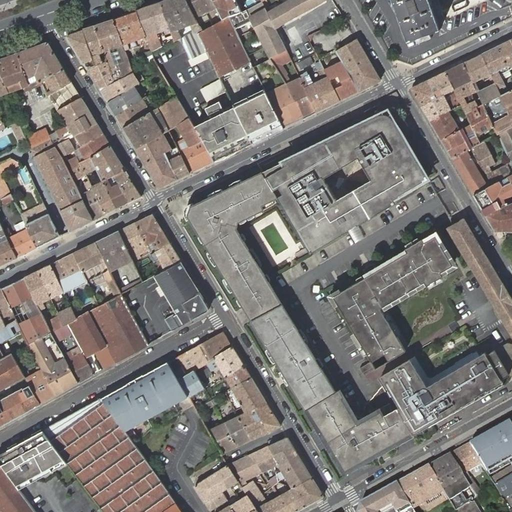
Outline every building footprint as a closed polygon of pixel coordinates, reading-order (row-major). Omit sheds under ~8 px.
[(186,0),(165,0),(160,2),(171,32),(174,40),(175,42),(181,39),(182,38),(175,26),(188,21),(195,18),(195,17),(186,0)] [(213,0),(186,0),(195,17),(198,15),(203,13),(210,10),(214,8),(217,6),(213,0)] [(235,0),(213,0),(217,6),(224,20),(229,17),(235,29),(252,21),(246,10),(242,12),(239,6),(237,3),(236,2),(235,0)] [(262,1),(246,10),(252,21),(265,47),(271,58),(286,51),(278,34),(279,34),(276,28),(324,0),(290,0),(268,13),(262,1)] [(393,0),(408,41),(408,42),(418,38),(419,42),(432,38),(431,33),(440,30),(440,29),(439,30),(438,28),(428,0),(393,0)] [(160,2),(137,10),(145,34),(146,36),(156,32),(165,29),(167,33),(171,32),(160,2)] [(137,10),(113,18),(122,42),(145,34),(137,10)] [(229,17),(224,20),(203,31),(198,34),(207,51),(209,56),(220,77),(230,72),(236,69),(251,61),(248,56),(235,29),(229,17)] [(351,29),(344,17),(316,33),(308,38),(313,48),(314,48),(330,40),(351,29)] [(108,62),(115,83),(130,74),(132,73),(133,72),(125,51),(123,45),(113,18),(95,25),(104,52),(108,62)] [(198,23),(195,18),(188,21),(191,29),(199,25),(198,23)] [(83,29),(96,66),(108,62),(104,52),(95,25),(83,29)] [(67,36),(87,69),(96,66),(83,29),(68,35),(67,36)] [(357,39),(351,29),(330,40),(336,51),(357,39)] [(182,38),(181,39),(191,59),(207,51),(198,34),(197,30),(182,38)] [(153,54),(163,49),(156,32),(146,36),(148,42),(152,52),(153,54)] [(145,34),(122,42),(123,45),(125,51),(148,42),(146,36),(145,34)] [(381,79),(357,39),(336,51),(360,91),(380,81),(381,79)] [(330,40),(314,48),(316,53),(319,60),(336,51),(330,40)] [(511,41),(511,40),(498,46),(508,66),(509,69),(511,68),(511,41)] [(0,58),(0,71),(9,92),(22,87),(40,79),(40,80),(64,70),(48,43),(47,43),(17,53),(0,58)] [(498,89),(501,95),(502,95),(508,92),(506,85),(501,75),(510,70),(509,69),(508,66),(498,46),(482,54),(491,74),(494,82),(495,83),(498,89)] [(207,51),(191,59),(189,60),(192,65),(209,56),(207,51)] [(286,51),(271,58),(286,84),(303,118),(316,112),(300,78),(291,82),(286,74),(287,74),(282,65),(291,61),(290,59),(286,51)] [(491,74),(482,54),(463,63),(472,81),(473,83),(476,81),(478,81),(488,76),(491,83),(494,82),(491,74)] [(298,63),(301,69),(313,63),(310,57),(298,63)] [(286,84),(271,58),(253,67),(266,92),(283,128),(303,118),(286,84)] [(96,66),(87,69),(100,90),(115,83),(108,62),(96,66)] [(300,78),(316,112),(340,100),(325,71),(321,62),(315,65),(322,79),(309,85),(304,73),(301,75),(302,77),(300,78)] [(343,62),(325,71),(340,100),(360,91),(343,62)] [(475,131),(492,121),(491,119),(484,104),(479,94),(478,92),(474,85),(473,83),(472,81),(463,63),(445,72),(454,90),(456,93),(462,105),(471,124),(475,131)] [(43,84),(49,96),(71,82),(64,70),(40,80),(43,84)] [(0,95),(9,92),(0,71),(0,95)] [(454,90),(445,72),(427,81),(437,98),(444,95),(454,90)] [(115,83),(100,90),(108,103),(134,87),(139,84),(137,82),(135,83),(135,81),(132,76),(130,74),(115,83)] [(40,79),(22,87),(24,91),(43,84),(40,80),(40,79)] [(225,92),(219,80),(199,90),(206,102),(225,92)] [(437,98),(427,81),(412,88),(411,89),(422,106),(437,98)] [(71,82),(49,96),(58,111),(81,98),(71,82)] [(479,94),(484,104),(497,97),(501,95),(498,89),(495,83),(493,85),(494,87),(479,94)] [(134,87),(108,103),(116,116),(142,100),(140,97),(134,87)] [(511,90),(508,92),(502,95),(501,95),(497,97),(504,112),(491,119),(492,121),(493,124),(494,125),(495,129),(498,134),(511,126),(511,90)] [(283,128),(266,92),(235,107),(240,119),(252,143),(283,128)] [(452,110),(462,105),(456,93),(451,96),(453,99),(448,101),(444,95),(437,98),(422,106),(430,121),(451,110),(452,110)] [(189,118),(177,97),(158,108),(160,111),(153,116),(163,134),(169,130),(178,125),(190,118),(189,118)] [(58,111),(60,113),(60,114),(62,113),(64,115),(62,117),(64,121),(67,125),(57,131),(61,138),(63,136),(62,134),(70,130),(74,136),(75,136),(97,123),(81,98),(58,111)] [(142,100),(116,116),(124,128),(153,111),(151,108),(148,110),(142,100)] [(229,154),(252,143),(240,119),(235,107),(234,106),(225,111),(220,101),(206,107),(212,119),(195,127),(199,133),(203,140),(205,143),(214,162),(229,154)] [(153,111),(124,128),(129,138),(136,149),(163,134),(153,116),(160,111),(158,108),(157,109),(153,111)] [(441,140),(461,130),(459,127),(455,129),(448,115),(453,113),(451,110),(430,121),(441,140)] [(455,129),(459,127),(453,113),(448,115),(455,129)] [(384,115),(379,116),(373,119),(372,119),(263,172),(278,198),(311,253),(395,204),(392,199),(427,179),(393,121),(393,122),(391,118),(388,116),(384,115)] [(178,125),(191,146),(196,143),(203,140),(199,133),(195,127),(190,118),(178,125)] [(477,134),(494,125),(493,124),(492,121),(475,131),(477,134)] [(17,144),(24,141),(15,122),(8,126),(17,144)] [(62,157),(65,155),(78,148),(104,134),(97,123),(75,136),(80,143),(73,147),(69,139),(66,141),(63,142),(55,147),(62,157)] [(466,151),(481,143),(478,138),(477,134),(475,131),(471,124),(461,130),(441,140),(452,158),(466,151)] [(511,161),(511,126),(498,134),(511,161)] [(26,140),(31,149),(51,140),(50,137),(44,129),(26,138),(26,140)] [(172,149),(177,147),(169,130),(163,134),(164,137),(161,138),(166,146),(170,145),(172,149)] [(50,137),(51,140),(55,147),(63,142),(61,138),(57,131),(50,137)] [(78,148),(85,160),(91,157),(111,146),(104,134),(78,148)] [(163,134),(136,149),(144,162),(165,153),(170,151),(172,149),(170,145),(166,146),(161,138),(164,137),(163,134)] [(61,211),(83,200),(81,195),(74,181),(69,171),(65,162),(63,160),(62,157),(55,147),(51,140),(31,149),(61,211)] [(190,173),(214,162),(205,143),(203,140),(196,143),(191,146),(184,149),(180,152),(190,173)] [(496,164),(483,142),(481,143),(466,151),(452,158),(474,195),(488,188),(509,177),(511,175),(511,173),(508,164),(491,171),(490,168),(496,164)] [(125,169),(111,146),(91,157),(96,167),(103,181),(106,180),(114,175),(125,169)] [(178,179),(190,173),(180,152),(178,149),(177,147),(172,149),(170,151),(174,159),(169,161),(178,179)] [(165,153),(169,161),(174,159),(170,151),(165,153)] [(160,188),(178,179),(169,161),(165,153),(144,162),(160,188)] [(77,156),(65,162),(69,171),(81,165),(80,163),(79,160),(77,156)] [(84,161),(80,163),(81,165),(85,172),(87,171),(96,167),(91,157),(85,160),(84,161)] [(1,199),(11,194),(2,176),(26,165),(22,163),(11,159),(0,164),(0,197),(1,199)] [(69,171),(74,181),(86,175),(86,174),(85,172),(81,165),(69,171)] [(142,196),(125,169),(114,175),(119,184),(129,203),(142,196)] [(278,198),(263,172),(192,207),(189,216),(252,321),(282,304),(237,229),(239,222),(264,210),(262,206),(278,198)] [(488,188),(474,195),(486,215),(498,209),(507,206),(504,199),(507,198),(511,195),(511,182),(509,177),(488,188)] [(83,200),(93,220),(106,214),(93,189),(89,182),(89,180),(84,182),(88,191),(81,195),(83,200)] [(93,189),(106,214),(117,209),(105,185),(103,181),(100,182),(101,185),(93,189)] [(105,185),(117,209),(129,203),(119,184),(112,188),(109,182),(108,183),(105,185)] [(71,231),(93,220),(83,200),(61,211),(71,231)] [(24,220),(27,225),(49,215),(44,203),(21,214),(24,220)] [(498,209),(486,215),(496,231),(502,231),(511,231),(511,203),(507,206),(498,209)] [(153,214),(136,223),(146,245),(156,240),(158,244),(160,249),(170,244),(153,214)] [(28,229),(38,248),(60,236),(49,215),(27,225),(28,229)] [(464,219),(464,220),(448,228),(467,260),(473,271),(493,305),(511,336),(511,300),(509,296),(477,241),(464,219)] [(0,265),(17,258),(4,231),(2,226),(0,222),(0,265)] [(136,223),(119,231),(131,256),(133,255),(132,252),(141,248),(142,252),(148,249),(146,245),(136,223)] [(357,226),(349,231),(355,242),(363,237),(357,226)] [(17,258),(38,248),(28,229),(12,237),(8,228),(4,231),(17,258)] [(119,231),(96,242),(109,269),(110,271),(133,260),(131,256),(119,231)] [(361,371),(364,376),(376,369),(406,351),(380,309),(429,280),(431,283),(447,273),(445,270),(457,263),(439,234),(427,241),(426,237),(409,247),(411,250),(378,270),(368,276),(333,297),(373,364),(361,371)] [(96,242),(74,253),(87,280),(103,272),(115,298),(121,294),(119,290),(110,271),(109,269),(96,242)] [(158,244),(148,250),(150,254),(155,252),(160,249),(158,244)] [(181,261),(170,244),(160,249),(155,252),(150,254),(154,262),(159,260),(164,270),(181,261)] [(295,254),(299,261),(309,255),(305,248),(300,251),(295,254)] [(65,294),(88,282),(87,280),(74,253),(51,264),(64,292),(65,294)] [(159,273),(155,276),(171,302),(174,308),(175,309),(184,303),(200,293),(190,276),(181,261),(164,270),(159,273)] [(363,269),(368,276),(378,270),(374,263),(363,269)] [(51,264),(38,271),(50,299),(54,296),(64,292),(51,264)] [(141,279),(143,282),(155,276),(159,273),(156,266),(140,276),(141,279)] [(38,271),(24,277),(37,305),(41,303),(50,299),(38,271)] [(28,344),(51,333),(46,322),(40,310),(37,305),(24,277),(2,289),(13,313),(16,319),(23,332),(28,344)] [(141,279),(119,290),(121,294),(143,282),(141,279)] [(6,317),(13,313),(2,289),(0,289),(0,314),(2,319),(6,317)] [(165,319),(172,331),(205,313),(210,310),(200,293),(184,303),(175,309),(177,312),(165,319)] [(99,306),(89,312),(107,345),(116,362),(149,344),(121,294),(115,298),(99,306)] [(54,296),(50,299),(56,310),(60,308),(54,296)] [(252,321),(306,410),(336,392),(282,304),(252,321)] [(59,316),(64,326),(67,325),(77,319),(71,306),(57,313),(59,316)] [(77,319),(67,325),(79,346),(83,353),(85,357),(97,350),(107,345),(89,312),(77,319)] [(6,326),(16,319),(13,313),(6,317),(8,321),(5,323),(6,326)] [(0,314),(0,343),(23,332),(16,319),(6,326),(2,319),(0,314)] [(46,322),(51,333),(59,329),(64,326),(59,316),(46,322)] [(59,329),(51,333),(55,340),(62,335),(59,329)] [(233,346),(224,331),(206,341),(199,345),(208,362),(213,358),(233,346)] [(41,338),(28,344),(43,370),(56,395),(78,383),(67,362),(64,358),(55,363),(41,338)] [(511,343),(511,344),(508,343),(501,347),(501,350),(496,353),(495,351),(487,355),(485,352),(479,356),(477,353),(432,380),(427,378),(414,357),(381,377),(399,407),(386,415),(384,416),(380,409),(359,421),(340,390),(336,392),(306,410),(346,475),(384,452),(476,398),(475,397),(486,391),(487,392),(503,382),(501,380),(509,375),(511,377),(511,376),(511,343)] [(107,345),(97,350),(107,367),(116,362),(107,345)] [(194,370),(205,363),(208,362),(199,345),(177,357),(183,367),(184,371),(187,374),(194,370)] [(79,346),(63,355),(64,358),(67,362),(83,353),(79,346)] [(245,367),(233,346),(213,358),(225,378),(226,379),(245,367)] [(0,389),(24,376),(11,353),(4,357),(0,358),(0,389)] [(83,353),(67,362),(78,383),(94,374),(85,357),(83,353)] [(149,372),(136,379),(139,384),(156,410),(173,401),(174,403),(182,400),(188,396),(178,379),(176,375),(174,372),(168,362),(155,369),(149,372)] [(183,367),(174,372),(176,375),(178,379),(188,396),(189,397),(205,388),(204,388),(203,385),(198,377),(196,374),(194,370),(187,374),(184,371),(183,367)] [(226,379),(231,388),(252,378),(245,367),(226,379)] [(40,404),(56,395),(43,370),(26,379),(29,385),(40,404)] [(253,440),(281,426),(267,403),(252,378),(231,388),(244,412),(238,416),(253,440)] [(136,379),(120,390),(142,423),(142,421),(156,410),(139,384),(136,379)] [(22,414),(40,404),(29,385),(0,401),(0,419),(3,424),(22,414)] [(120,390),(102,400),(126,432),(142,423),(120,390)] [(74,414),(43,431),(68,464),(99,504),(103,511),(181,511),(168,491),(126,432),(102,400),(74,414)] [(212,400),(204,405),(206,409),(214,405),(212,400)] [(238,416),(224,423),(238,447),(253,440),(238,416)] [(491,432),(469,444),(482,464),(485,469),(486,472),(511,457),(511,425),(510,422),(491,432)] [(208,430),(223,454),(226,453),(238,447),(224,423),(212,428),(208,430)] [(43,431),(0,454),(0,464),(8,474),(17,487),(66,461),(43,431)] [(298,454),(288,438),(287,437),(269,446),(279,463),(277,465),(280,466),(282,463),(298,454)] [(469,444),(450,455),(471,487),(472,489),(477,485),(468,471),(482,464),(469,444)] [(269,446),(251,454),(262,472),(264,472),(277,465),(279,463),(269,446)] [(251,454),(248,456),(259,474),(262,472),(251,454)] [(300,457),(298,454),(282,463),(280,466),(281,467),(292,485),(293,487),(296,488),(312,478),(300,457)] [(450,455),(428,466),(448,498),(456,511),(479,511),(478,509),(474,503),(473,503),(472,503),(471,503),(471,502),(470,502),(469,502),(469,501),(469,500),(466,502),(461,493),(471,487),(450,455)] [(232,463),(228,465),(238,481),(242,487),(247,484),(246,480),(259,474),(248,456),(232,463)] [(66,461),(17,487),(19,490),(68,464),(66,461)] [(511,463),(491,477),(504,499),(511,493),(511,463)] [(0,511),(35,511),(19,490),(17,487),(8,474),(0,464),(0,511)] [(482,464),(468,471),(472,477),(485,469),(482,464)] [(228,465),(201,482),(195,486),(205,502),(209,508),(226,498),(222,491),(238,481),(228,465)] [(407,501),(414,511),(423,511),(448,498),(428,466),(413,475),(397,484),(407,501)] [(323,496),(312,478),(296,488),(293,487),(293,489),(295,490),(305,507),(323,497),(323,496)] [(247,484),(242,487),(244,490),(247,495),(252,502),(262,494),(253,480),(247,484)] [(231,505),(235,511),(258,511),(257,509),(252,502),(247,495),(239,500),(236,495),(244,490),(242,487),(238,481),(222,491),(226,498),(209,508),(210,511),(227,500),(231,505)] [(360,504),(358,511),(388,511),(407,501),(397,484),(376,496),(360,504)] [(477,485),(472,489),(476,495),(481,492),(477,485)] [(257,509),(258,511),(295,511),(305,507),(295,490),(293,489),(290,491),(275,499),(273,500),(268,503),(257,509)] [(252,502),(257,509),(268,503),(262,494),(252,502)]
